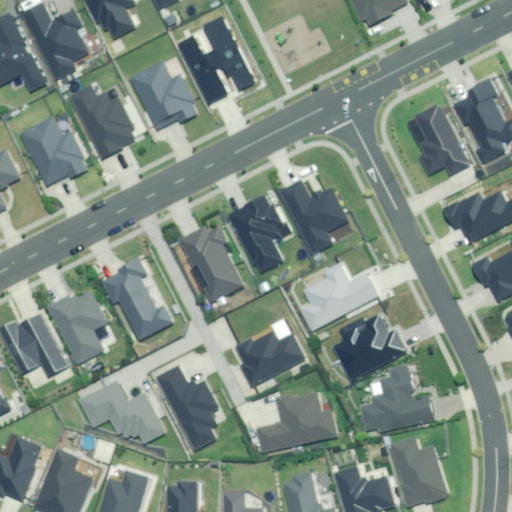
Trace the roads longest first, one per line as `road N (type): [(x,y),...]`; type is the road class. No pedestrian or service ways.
road 1 (residential): [(495,511),(494,430),(479,374),(338,98)]
road 2 (tertiary): [(338,98),(0,270)]
road 3 (tertiary): [(511,8),(338,98)]
